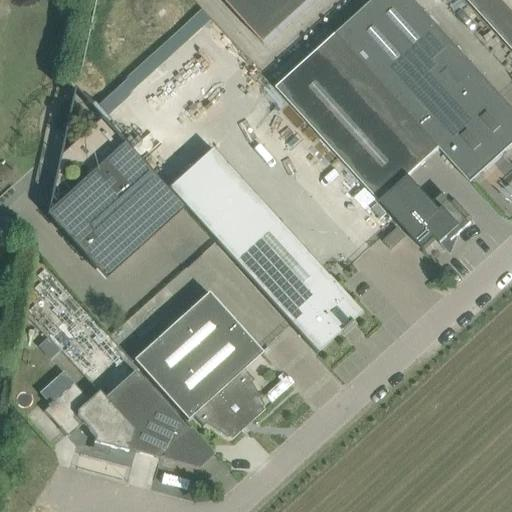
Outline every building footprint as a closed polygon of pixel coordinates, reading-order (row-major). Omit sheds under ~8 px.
[(314,0),(223,0),(265,46),(314,0)] [(511,148),(511,108),(413,0),(376,0),(337,36),(440,149),(472,185),(511,148)] [(511,0),(466,0),(511,50),(511,0)] [(109,113),(215,23),(205,11),(99,102),(109,113)] [(444,195),(430,207),(406,180),(440,149),(337,36),(278,90),(424,251),(437,240),(441,245),(448,238),(452,242),(471,225),(444,195)] [(59,157),(46,216),(88,261),(106,280),(120,267),(184,209),(102,119),(59,157)] [(361,314),(348,299),(213,149),(169,189),(317,354),(361,314)] [(263,354),(249,339),(209,295),(134,361),(174,407),(187,422),(193,417),(203,427),(206,425),(228,439),(230,437),(232,439),(264,411),(262,408),(264,406),(252,383),(254,381),(245,370),(263,354)] [(52,360),(84,330),(70,316),(39,345),(52,360)] [(191,429),(188,431),(135,372),(95,408),(74,384),(48,405),(50,407),(44,412),(67,438),(83,424),(95,438),(94,444),(128,452),(128,451),(198,470),(215,455),(191,429)]
